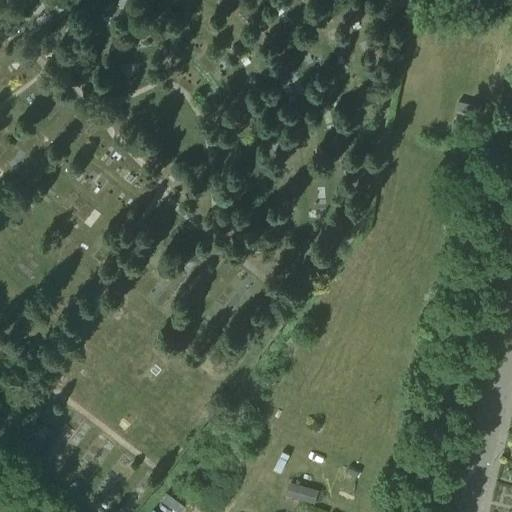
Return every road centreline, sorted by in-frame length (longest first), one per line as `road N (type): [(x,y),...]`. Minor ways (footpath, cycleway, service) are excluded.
road 1 (tertiary): [(425,511),(511,163)]
road 2 (residential): [(476,511),(511,365)]
